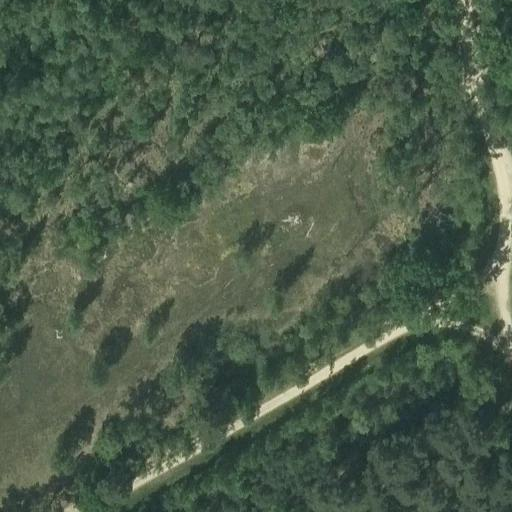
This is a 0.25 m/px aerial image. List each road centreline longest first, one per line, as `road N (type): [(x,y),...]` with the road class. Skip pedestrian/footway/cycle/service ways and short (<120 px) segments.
road 1 (track): [(68,511),(499,260)]
road 2 (track): [(499,260),(505,156),(473,0)]
